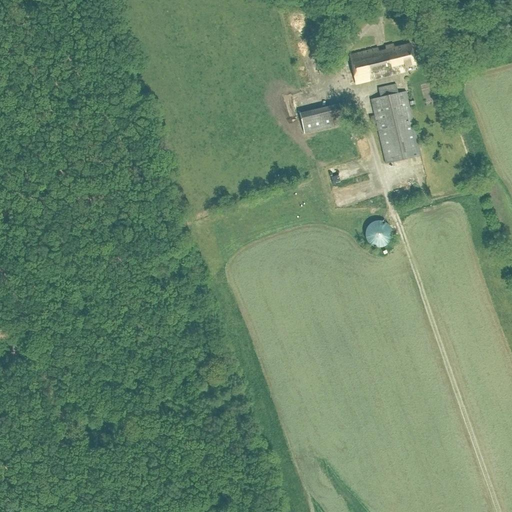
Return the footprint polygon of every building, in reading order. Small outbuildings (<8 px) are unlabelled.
[(329,44),(340,49),(349,30),(338,24),(329,44)] [(415,65),(410,44),(393,48),(392,44),(384,46),(385,50),(378,52),(377,48),(349,56),(355,84),(404,71),(403,68),(415,65)] [(398,93),(396,84),(378,88),(380,97),(370,99),(385,164),(420,156),(405,91),(398,93)] [(298,112),(303,133),(343,124),(338,102),(298,112)] [(367,219),(363,226),(363,234),(368,241),(375,244),(383,243),(389,237),(391,230),(388,222),(382,217),(375,216),(367,219)]
